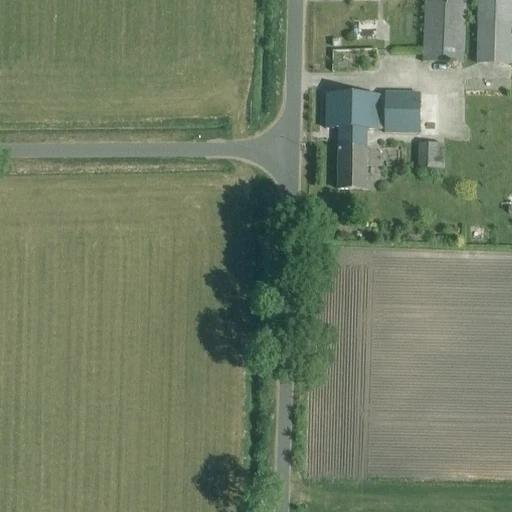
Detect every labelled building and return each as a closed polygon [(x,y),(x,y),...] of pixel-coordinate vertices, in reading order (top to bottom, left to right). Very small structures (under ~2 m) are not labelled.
[(463,65),(464,0),(424,0),(422,64),(463,65)] [(511,0),(477,0),(476,65),(511,66),(511,0)] [(332,53),(332,74),(376,72),(377,52),(332,53)] [(366,192),(366,150),(366,132),(384,132),(384,135),(419,135),(420,96),(385,96),(385,98),(326,96),(325,131),(351,132),(350,150),(338,150),(338,192),(366,192)] [(418,146),(417,171),(437,171),(438,147),(418,146)]
